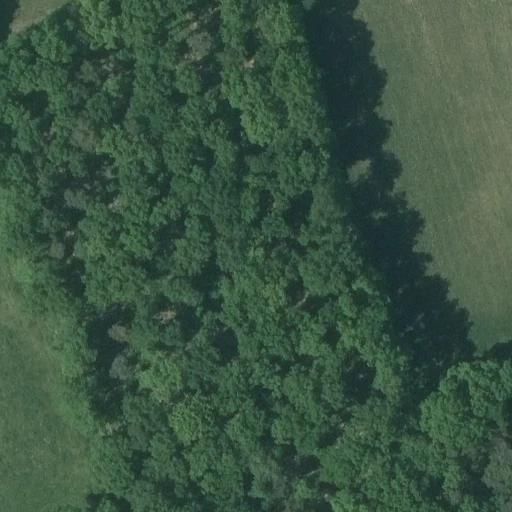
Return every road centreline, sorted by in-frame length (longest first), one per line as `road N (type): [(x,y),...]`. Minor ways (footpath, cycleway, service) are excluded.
road 1 (track): [(0,203),(155,511)]
road 2 (track): [(120,0),(0,66)]
